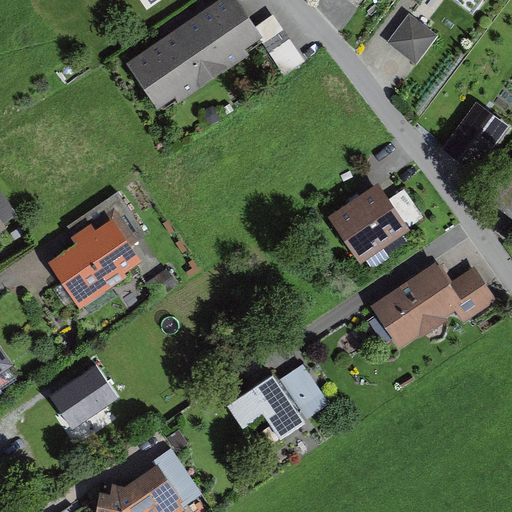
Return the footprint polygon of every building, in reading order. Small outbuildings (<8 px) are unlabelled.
[(264,32),(241,0),(226,0),(134,66),(162,105),(264,32)] [(151,0),(158,11),(175,0),(151,0)] [(445,34),(416,11),(393,40),(422,63),(445,34)] [(482,167),(511,124),(478,100),(448,142),(482,167)] [(511,174),(496,193),(511,207),(511,174)] [(383,181),(334,215),(366,261),(415,227),(383,181)] [(0,237),(14,229),(0,206),(0,237)] [(128,217),(57,260),(84,304),(155,262),(128,217)] [(481,267),(456,281),(445,264),(380,307),(405,345),(466,305),(477,323),(505,306),(481,267)] [(0,335),(0,385),(24,367),(0,335)] [(279,377),(234,404),(247,426),(268,413),(283,439),(307,425),(279,377)] [(184,493),(164,463),(129,485),(116,482),(115,492),(105,491),(101,511),(170,511),(165,505),(184,493)]
